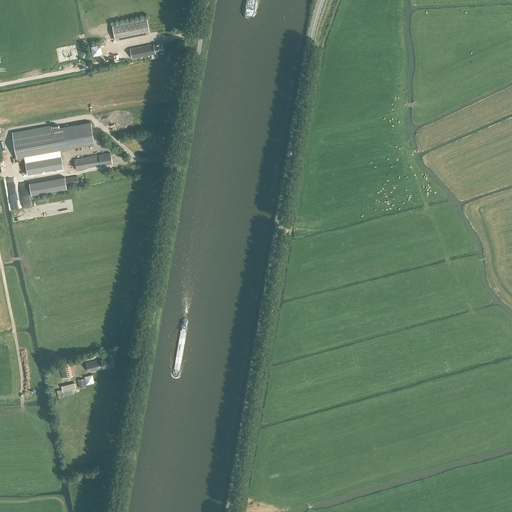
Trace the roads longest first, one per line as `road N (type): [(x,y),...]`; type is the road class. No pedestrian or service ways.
road 1 (tertiary): [(321,0),(229,511)]
road 2 (unclassified): [(118,511),(206,0)]
road 3 (track): [(511,329),(472,313),(424,201),(279,223)]
road 4 (track): [(511,428),(283,505),(229,509)]
road 5 (track): [(0,175),(27,181),(179,162)]
road 6 (track): [(1,262),(22,409)]
road 7 (track): [(0,85),(101,62),(105,46)]
